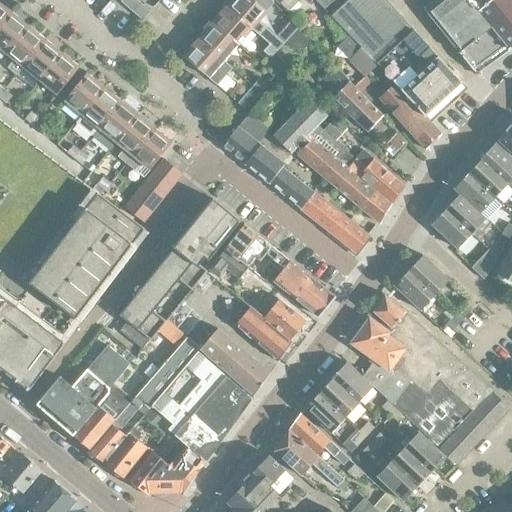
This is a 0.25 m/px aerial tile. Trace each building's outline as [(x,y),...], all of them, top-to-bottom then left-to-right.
[(142,20),(150,12),(136,0),(122,0),(121,2),(142,20)] [(226,7),(253,29),(270,44),(278,51),(283,45),(258,23),(267,13),(265,12),(273,3),(269,0),(231,0),(232,0),(226,7)] [(300,0),(276,0),(289,12),(301,1),(300,0)] [(316,0),(325,9),(335,0),(316,0)] [(395,84),(425,116),(444,99),(442,97),(453,87),(455,90),(463,83),(386,0),(349,0),(331,17),(349,36),(361,48),(377,65),(395,84)] [(511,0),(434,0),(424,9),(477,75),(478,74),(474,68),(506,45),(510,51),(511,49),(511,0)] [(0,27),(11,13),(0,4),(0,27)] [(226,7),(212,23),(238,45),(253,29),(226,7)] [(0,48),(6,54),(28,27),(11,13),(0,27),(0,48)] [(238,45),(212,23),(198,39),(224,62),(238,45)] [(45,41),(28,27),(6,54),(23,67),(45,41)] [(290,46),(305,48),(312,41),(298,28),(285,42),(290,46)] [(349,36),(338,47),(349,59),(351,58),(361,48),(349,36)] [(232,69),(224,62),(198,39),(183,56),(217,85),(232,69)] [(62,54),(45,41),(23,67),(40,81),(62,54)] [(271,58),(278,51),(270,44),(264,52),(271,58)] [(377,65),(361,48),(351,58),(367,75),(377,65)] [(62,54),(40,81),(57,95),(79,68),(62,54)] [(384,115),(335,66),(322,78),(338,94),(332,99),(368,132),(371,128),(375,132),(378,131),(384,126),(384,122),(381,119),(384,115)] [(82,115),(103,88),(86,74),(65,101),(82,115)] [(259,78),(252,86),(260,93),(267,85),(259,78)] [(379,98),(426,150),(441,136),(440,132),(425,116),(395,84),(379,98)] [(260,93),(252,86),(238,103),(245,110),(260,93)] [(120,102),(103,88),(82,115),(98,128),(120,102)] [(12,96),(5,90),(0,95),(0,98),(6,103),(12,96)] [(311,99),(274,137),(292,154),(294,151),(317,127),(328,116),(311,99)] [(129,105),(127,107),(120,102),(98,128),(92,136),(100,142),(104,138),(114,146),(116,142),(139,113),(129,105)] [(31,111),(25,119),(32,125),(38,118),(31,111)] [(154,129),(148,124),(149,122),(139,113),(116,142),(124,149),(118,157),(126,164),(154,129)] [(0,368),(15,381),(27,390),(28,390),(28,391),(65,343),(76,328),(71,324),(76,319),(138,237),(144,229),(98,193),(0,118),(0,368)] [(349,129),(336,118),(324,130),(336,142),(349,129)] [(40,131),(48,137),(54,130),(46,124),(40,131)] [(511,124),(498,139),(511,152),(511,124)] [(263,146),(238,127),(223,146),(247,166),(263,146)] [(340,160),(342,162),(348,153),(317,127),(294,151),(326,178),(340,160)] [(172,143),(154,129),(126,164),(135,170),(141,163),(150,170),(172,143)] [(481,158),(482,160),(508,184),(509,184),(507,182),(511,177),(511,158),(495,143),(481,158)] [(75,159),(81,151),(73,145),(67,153),(75,159)] [(270,184),(283,167),(285,164),(263,146),(247,166),(270,184)] [(364,150),(349,168),(377,192),(392,205),(405,187),(364,150)] [(88,157),(81,151),(75,159),(82,165),(88,157)] [(182,174),(164,159),(156,169),(175,184),(182,174)] [(362,209),(377,192),(349,168),(342,162),(340,160),(326,178),(362,209)] [(494,199),(508,184),(482,160),(468,175),(494,199)] [(299,197),(307,186),(283,167),(270,184),(290,200),(294,193),(299,197)] [(163,198),(175,184),(156,169),(145,183),(163,198)] [(501,206),(494,199),(468,175),(454,189),(459,195),(490,224),(491,223),(488,220),(501,206)] [(105,191),(110,183),(102,177),(96,184),(105,191)] [(117,189),(110,183),(105,191),(111,196),(117,189)] [(152,212),(163,198),(145,183),(133,197),(152,212)] [(357,252),(369,236),(307,186),(299,197),(294,193),(290,200),(301,209),(357,252)] [(392,205),(377,192),(362,209),(380,224),(392,205)] [(482,232),(490,224),(459,195),(446,209),(472,235),(472,234),(479,241),(485,235),(482,232)] [(152,212),(133,197),(125,207),(143,222),(152,212)] [(211,198),(174,244),(198,264),(204,257),(207,260),(239,220),(211,198)] [(472,235),(446,209),(431,225),(458,249),(472,235)] [(511,226),(509,224),(502,235),(508,240),(511,234),(511,226)] [(225,249),(249,268),(260,253),(283,271),(275,281),(320,318),(336,298),(291,261),(268,244),(244,225),(225,249)] [(508,240),(502,235),(495,245),(502,249),(508,240)] [(173,247),(146,280),(165,295),(177,279),(190,289),(206,270),(198,264),(174,244),(172,246),(172,247),(173,247)] [(511,282),(511,245),(495,272),(511,282)] [(249,268),(225,249),(217,259),(241,278),(249,268)] [(471,268),(483,278),(497,257),(488,250),(471,268)] [(449,280),(423,255),(408,271),(434,296),(449,280)] [(420,311),(434,296),(408,271),(394,286),(420,311)] [(146,280),(118,314),(149,339),(164,321),(152,310),(165,295),(146,280)] [(472,411),(480,402),(489,391),(427,332),(386,295),(369,318),(390,332),(390,333),(472,411)] [(264,318),(291,341),(293,338),(295,338),(300,333),(300,330),(307,321),(276,296),(270,304),(273,307),(264,318)] [(447,324),(453,330),(476,306),(470,300),(447,324)] [(293,342),(291,341),(264,318),(250,307),(236,325),(279,362),(293,342)] [(168,318),(158,331),(168,340),(178,328),(168,318)] [(387,401),(396,409),(406,418),(439,448),(445,440),(453,431),(463,421),(471,411),(472,411),(390,333),(390,332),(369,318),(351,344),(374,361),(362,377),(373,387),(387,401)] [(254,395),(270,374),(219,329),(202,348),(240,382),(254,395)] [(168,428),(187,444),(206,461),(252,398),(198,350),(201,347),(189,337),(136,397),(142,402),(150,409),(152,407),(172,423),(168,428)] [(73,435),(99,405),(110,393),(110,388),(116,381),(129,365),(107,346),(72,387),(60,377),(37,405),(73,435)] [(332,378),(333,379),(359,404),(359,403),(358,403),(373,387),(362,377),(347,362),(332,378)] [(345,418),(359,404),(333,379),(319,394),(345,418)] [(110,393),(99,405),(73,435),(90,449),(116,420),(132,402),(136,397),(116,381),(110,388),(110,393)] [(489,391),(480,402),(499,419),(509,409),(489,391)] [(331,433),(345,418),(319,394),(305,409),(331,433)] [(119,429),(142,402),(136,397),(132,402),(116,420),(90,449),(87,452),(96,460),(99,457),(104,462),(107,459),(104,457),(115,444),(118,446),(127,436),(119,429)] [(390,416),(396,409),(387,401),(381,408),(390,416)] [(490,429),(499,419),(480,402),(472,411),(471,411),(490,429)] [(396,409),(390,416),(399,425),(406,418),(396,409)] [(490,429),(471,411),(463,421),(481,438),(490,429)] [(289,429),(318,454),(325,447),(344,465),(349,458),(300,413),(289,429)] [(369,420),(360,431),(366,436),(376,426),(369,420)] [(471,448),(481,438),(463,421),(453,431),(471,448)] [(127,436),(118,446),(115,444),(104,457),(107,459),(104,462),(113,470),(115,474),(118,477),(122,477),(125,479),(150,449),(138,439),(142,434),(134,427),(127,436)] [(344,480),(318,454),(289,429),(273,451),(302,477),(313,465),(337,487),(344,480)] [(366,436),(360,431),(350,441),(357,447),(366,436)] [(381,431),(372,442),(379,447),(388,437),(381,431)] [(463,457),(471,448),(453,431),(445,440),(463,457)] [(405,446),(431,471),(445,456),(419,432),(405,446)] [(0,457),(10,445),(0,436),(0,457)] [(455,465),(463,457),(445,440),(439,448),(438,449),(455,465)] [(175,460),(181,452),(185,447),(178,442),(168,455),(175,460)] [(372,442),(363,452),(369,458),(379,447),(372,442)] [(206,461),(187,444),(185,447),(181,452),(185,454),(182,457),(199,471),(206,461)] [(417,485),(431,471),(405,446),(391,461),(417,485)] [(139,487),(145,493),(147,493),(170,464),(152,450),(130,480),(131,481),(132,484),(135,487),(139,487)] [(171,465),(170,464),(147,493),(145,493),(147,494),(147,495),(148,494),(149,493),(180,492),(182,494),(181,494),(182,495),(199,471),(182,457),(185,454),(181,452),(175,460),(171,465)] [(23,494),(41,471),(21,454),(3,477),(23,494)] [(253,469),(246,477),(271,501),(292,478),(269,456),(255,470),(253,469)] [(417,485),(391,461),(377,476),(403,500),(417,485)] [(260,511),(271,501),(246,477),(238,485),(241,488),(227,502),(234,509),(231,511),(260,511)] [(65,511),(77,499),(54,481),(27,511),(65,511)] [(496,511),(511,511),(511,502),(509,505),(503,497),(491,506),(496,511)] [(351,511),(379,511),(364,498),(351,511)]
